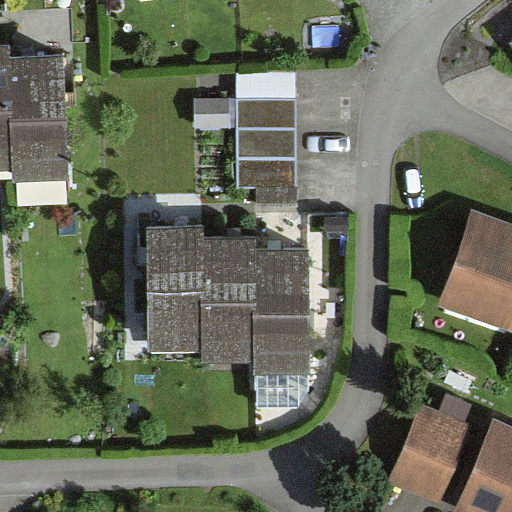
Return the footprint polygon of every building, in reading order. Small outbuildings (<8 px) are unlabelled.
[(0,54),(0,176),(11,176),(10,66),(10,54),(0,54)] [(67,65),(10,66),(11,176),(11,187),(69,186),(67,65)] [(240,69),(239,193),(300,193),(301,69),(240,69)] [(435,294),(511,320),(511,217),(467,202),(435,294)] [(147,211),(148,334),(204,334),(203,224),(203,211),(147,211)] [(203,224),(204,334),(204,347),(257,346),(256,236),(256,224),(203,224)] [(313,235),(256,236),(257,346),(258,357),(315,357),(313,235)] [(435,491),(465,420),(415,398),(385,469),(435,491)] [(511,511),(511,426),(485,415),(449,504),(469,511),(511,511)]
